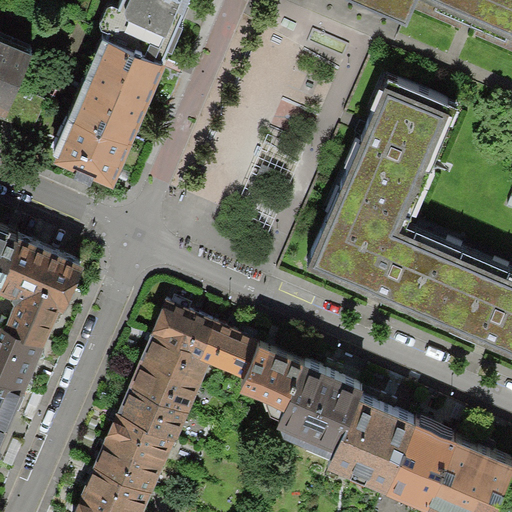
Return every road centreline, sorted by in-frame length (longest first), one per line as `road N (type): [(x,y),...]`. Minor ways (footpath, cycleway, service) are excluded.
road 1 (residential): [(136,235),(16,511)]
road 2 (residential): [(270,293),(511,397)]
road 3 (residential): [(238,0),(136,235)]
road 4 (residential): [(136,235),(270,293)]
